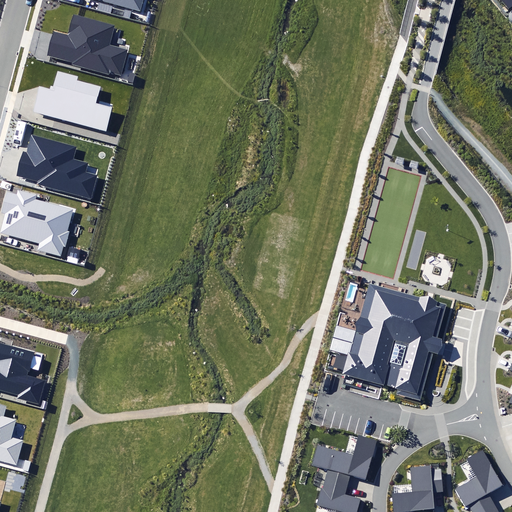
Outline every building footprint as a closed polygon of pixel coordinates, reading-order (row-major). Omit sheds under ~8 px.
[(98,0),(140,11),(143,0),(98,0)] [(53,31),(47,55),(71,62),(71,65),(109,74),(109,72),(121,75),(127,50),(109,45),(114,26),(75,16),(70,35),(53,31)] [(39,85),(32,111),(107,131),(113,107),(96,103),(100,87),(77,81),(78,77),(58,72),(54,89),(39,85)] [(37,184),(91,198),(97,175),(86,172),(88,162),(73,158),(76,147),(31,135),(27,152),(23,151),(16,176),(38,181),(37,184)] [(38,249),(60,255),(72,209),(34,200),(35,196),(18,191),(17,194),(6,191),(0,213),(4,215),(0,229),(0,233),(39,244),(38,249)] [(396,395),(420,401),(433,354),(437,355),(441,339),(438,338),(447,304),(370,283),(357,331),(339,326),(332,352),(347,356),(342,375),(384,386),(385,383),(396,386),(395,388),(398,389),(396,395)] [(0,390),(17,395),(17,398),(39,404),(46,380),(26,375),(32,353),(0,343),(0,390)] [(319,388),(332,391),(336,374),(324,371),(319,388)] [(332,391),(340,393),(341,388),(345,376),(336,374),(332,391)] [(0,459),(17,464),(23,440),(11,437),(16,420),(4,417),(6,406),(0,404),(0,459)] [(319,425),(322,426),(327,409),(315,405),(310,423),(319,425)] [(322,426),(330,428),(335,411),(327,409),(322,426)] [(330,428),(338,430),(343,413),(335,411),(330,428)] [(338,430),(346,432),(351,415),(343,413),(338,430)] [(346,432),(355,434),(359,417),(351,415),(346,432)] [(355,434),(363,436),(367,420),(359,417),(355,434)] [(367,420),(363,436),(366,437),(366,436),(371,437),(375,422),(367,420)] [(375,422),(371,437),(380,439),(383,424),(375,422)] [(383,424),(380,439),(388,441),(392,426),(383,424)] [(328,470),(325,479),(347,485),(350,475),(367,479),(377,442),(378,441),(358,436),(357,438),(353,454),(346,452),(317,444),(312,465),(328,470)] [(472,511),(476,511),(492,504),(486,494),(502,485),(483,451),(468,459),(469,461),(478,476),(469,481),(454,490),(463,507),(469,505),(472,511)] [(392,494),(394,511),(434,508),(433,493),(443,492),(441,469),(431,470),(431,466),(411,468),(413,484),(413,492),(394,494),(392,494)] [(347,485),(325,479),(318,504),(337,509),(335,511),(357,511),(361,499),(345,495),(347,485)]
